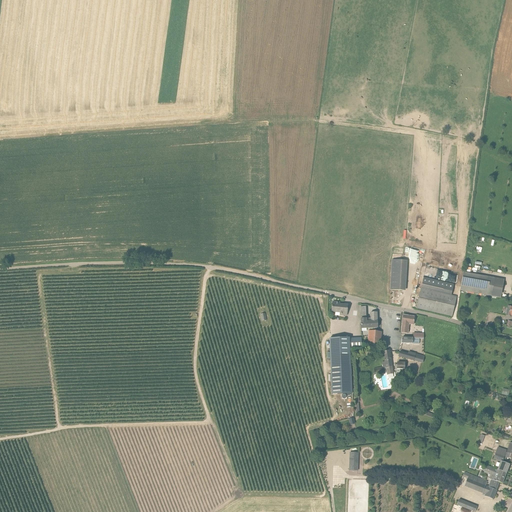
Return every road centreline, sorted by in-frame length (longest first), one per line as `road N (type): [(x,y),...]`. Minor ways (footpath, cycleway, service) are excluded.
road 1 (track): [(79,263),(39,276),(57,428),(206,419),(194,368),(211,267)]
road 2 (unclassified): [(511,338),(206,266)]
road 3 (unclassified): [(0,268),(206,266)]
